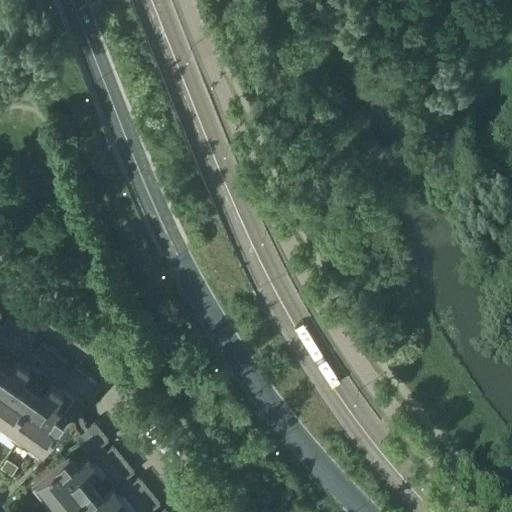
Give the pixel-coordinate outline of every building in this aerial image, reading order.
[(511,122),(503,115),(472,152),(502,178),(511,165),(511,122)] [(7,317),(0,326),(0,342),(2,344),(16,323),(7,317)] [(16,323),(2,344),(11,350),(26,330),(16,323)] [(11,350),(19,356),(20,357),(35,336),(26,330),(11,350)] [(26,361),(30,363),(36,368),(50,347),(41,340),(26,361)] [(36,368),(44,374),(59,353),(50,347),(36,368)] [(59,353),(44,374),(52,379),(53,380),(68,360),(59,353)] [(0,428),(31,386),(34,381),(23,373),(30,363),(26,361),(25,360),(20,357),(19,356),(12,366),(1,358),(0,358),(0,428)] [(59,384),(63,387),(68,391),(83,371),(74,364),(59,384)] [(68,391),(77,397),(92,377),(83,371),(68,391)] [(92,377),(77,397),(87,404),(101,383),(92,377)] [(31,386),(0,428),(17,440),(34,452),(34,453),(64,410),(68,405),(56,397),(63,387),(59,384),(57,383),(53,380),(52,379),(45,389),(34,381),(31,386)] [(74,436),(82,445),(101,429),(94,420),(74,436)] [(82,445),(88,452),(89,454),(108,438),(101,429),(82,445)] [(94,459),(96,463),(101,468),(120,452),(113,444),(94,459)] [(47,495),(60,510),(91,485),(96,481),(105,474),(101,468),(96,463),(94,459),(92,458),(89,454),(88,452),(78,460),(69,449),(65,453),(34,478),(34,479),(47,495)] [(120,452),(101,468),(105,474),(108,477),(127,461),(120,452)] [(108,477),(114,484),(115,485),(134,470),(127,461),(108,477)] [(119,491),(127,500),(146,484),(139,475),(119,491)] [(61,511),(122,511),(131,505),(127,500),(119,491),(118,489),(115,485),(114,484),(104,492),(96,481),(91,485),(60,510),(61,511)] [(127,500),(131,505),(133,508),(153,492),(146,484),(127,500)] [(153,492),(133,508),(136,511),(147,511),(160,501),(153,492)]
